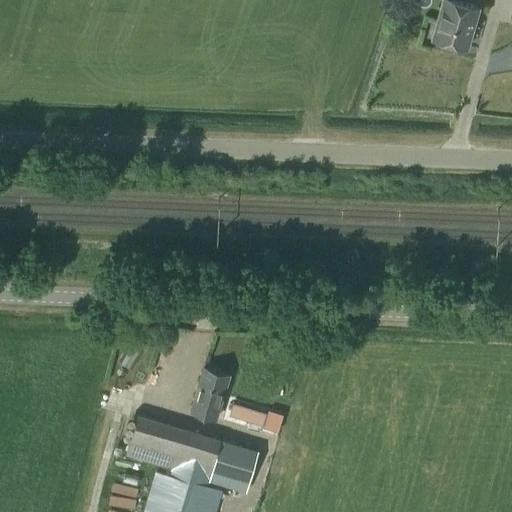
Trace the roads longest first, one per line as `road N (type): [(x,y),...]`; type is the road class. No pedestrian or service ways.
road 1 (tertiary): [(511,316),(0,295)]
road 2 (unclassified): [(511,160),(0,141)]
